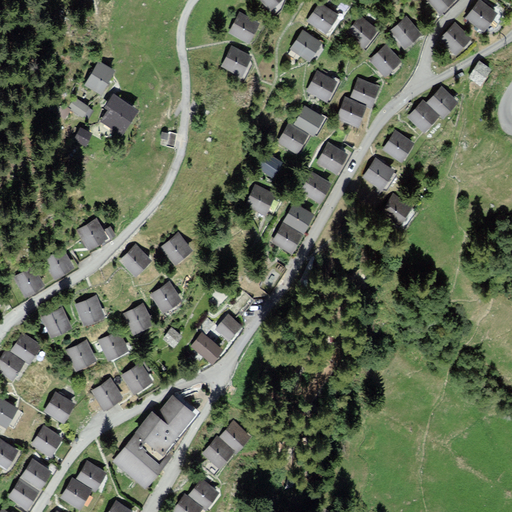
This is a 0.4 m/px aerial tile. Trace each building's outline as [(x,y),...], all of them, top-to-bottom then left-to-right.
[(257,0),(265,8),(273,0),(257,0)] [(424,0),(435,12),(449,0),(424,0)] [(477,3),(463,21),(479,33),(492,16),(477,3)] [(334,17),(317,5),(305,23),(322,34),(334,17)] [(237,14),(227,32),(245,42),(255,24),(237,14)] [(343,34),(358,48),(373,32),(358,18),(343,34)] [(389,32),(403,48),(415,37),(401,22),(389,32)] [(454,27),(439,42),(451,54),(466,39),(454,27)] [(301,31),(288,50),(304,61),(317,42),(301,31)] [(246,55),(229,46),(219,67),(236,76),(246,55)] [(367,61),(380,78),(396,65),(383,49),(367,61)] [(81,87),(96,95),(108,73),(93,65),(81,87)] [(466,80),(475,86),(485,73),(475,67),(466,80)] [(305,92),(323,102),(333,83),(315,74),(305,92)] [(348,101),(367,109),(375,90),(356,82),(348,101)] [(426,105),(440,121),(456,107),(442,91),(426,105)] [(94,120),(114,135),(131,113),(111,98),(94,120)] [(334,120),(353,128),(361,109),(342,101),(334,120)] [(88,112),(74,102),(68,110),(82,121),(88,112)] [(407,120),(421,135),(437,120),(423,105),(407,120)] [(292,126),(309,134),(318,118),(301,109),(292,126)] [(276,144),(291,154),(302,137),(286,128),(276,144)] [(80,148),(86,136),(77,130),(70,143),(80,148)] [(396,163),(409,145),(394,134),(381,152),(396,163)] [(317,164),(333,173),(343,157),(327,147),(317,164)] [(259,168),(275,176),(284,161),(268,153),(259,168)] [(360,180),(377,193),(390,176),(372,163),(360,180)] [(298,194),(316,204),(327,185),(309,175),(298,194)] [(244,207),(259,216),(269,197),(254,189),(244,207)] [(394,227),(407,210),(391,199),(379,216),(394,227)] [(282,224),(299,234),(309,217),(292,207),(282,224)] [(82,249),(101,238),(92,223),(73,233),(82,249)] [(271,244),(287,254),(297,238),(281,228),(271,244)] [(159,249),(172,266),(188,253),(174,236),(159,249)] [(117,261),(132,277),(147,263),(132,247),(117,261)] [(49,278),(68,268),(60,251),(41,260),(49,278)] [(20,294),(39,286),(31,268),(12,277),(20,294)] [(148,296),(159,314),(176,303),(165,285),(148,296)] [(73,306),(81,326),(99,319),(91,300),(73,306)] [(120,315),(130,335),(148,326),(138,306),(120,315)] [(40,319),(48,339),(66,331),(58,311),(40,319)] [(213,331),(223,342),(236,329),(226,318),(213,331)] [(160,339),(168,347),(176,339),(168,331),(160,339)] [(188,346),(207,364),(217,353),(198,335),(188,346)] [(100,343),(107,361),(124,354),(116,336),(100,343)] [(9,352),(26,364),(37,349),(20,337),(9,352)] [(64,353),(72,371),(92,362),(84,344),(64,353)] [(0,357),(0,377),(7,382),(19,365),(2,354),(0,357)] [(120,378),(130,395),(148,384),(138,367),(120,378)] [(89,393),(100,411),(119,399),(108,381),(89,393)] [(41,412),(59,423),(70,405),(52,394),(41,412)] [(150,416),(134,436),(137,438),(160,458),(192,419),(170,400),(154,420),(150,416)] [(0,426),(2,428),(12,414),(0,404),(0,426)] [(231,426),(217,439),(231,453),(244,441),(231,426)] [(30,447),(46,457),(58,440),(41,429),(30,447)] [(137,438),(113,466),(142,490),(166,463),(160,458),(137,438)] [(214,442),(199,456),(214,471),(229,457),(214,442)] [(0,468),(1,469),(12,454),(0,445),(0,468)] [(16,479),(35,492),(47,474),(28,461),(16,479)] [(74,481),(92,492),(103,474),(86,463),(74,481)] [(293,475),(284,480),(288,488),(297,483),(293,475)] [(59,500),(76,511),(89,494),(71,482),(59,500)] [(200,482),(188,497),(203,509),(215,494),(200,482)] [(4,499),(23,511),(33,494),(15,483),(4,499)] [(196,511),(183,499),(170,511),(196,511)] [(125,511),(114,503),(106,511),(125,511)]
